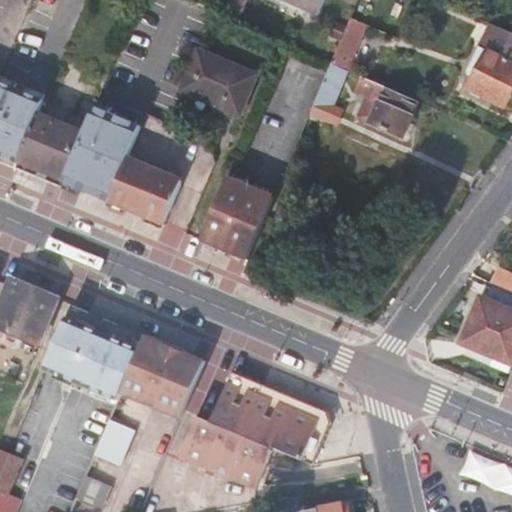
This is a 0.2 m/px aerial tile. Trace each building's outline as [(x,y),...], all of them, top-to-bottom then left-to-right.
[(228,0),(222,14),(240,22),(249,0),(228,0)] [(292,0),(320,12),(325,0),(292,0)] [(349,70),(368,25),(352,17),(332,63),(347,70),(349,70)] [(481,46),(468,72),(475,76),(469,89),(506,106),(511,93),(511,49),(508,47),(506,52),(491,44),(488,49),(481,46)] [(201,46),(182,90),(240,115),(259,71),(201,46)] [(333,105),(347,70),(332,63),(311,112),(336,122),(342,109),(333,105)] [(59,66),(49,90),(71,100),(80,75),(59,66)] [(403,138),(419,102),(364,77),(358,91),(368,95),(381,101),(373,120),(371,123),(403,138)] [(0,78),(0,152),(2,153),(19,160),(41,110),(46,98),(28,91),(0,78)] [(360,115),(373,120),(381,101),(368,95),(360,115)] [(114,114),(97,107),(87,130),(66,180),(65,182),(110,202),(128,161),(142,126),(114,114)] [(87,130),(41,110),(19,160),(17,166),(47,178),(50,173),(66,180),(87,130)] [(181,183),(128,161),(110,202),(162,225),(181,183)] [(280,186),(234,167),(208,229),(254,249),(280,186)] [(511,273),(499,268),(493,282),(511,290),(511,273)] [(0,310),(0,327),(40,344),(60,299),(14,280),(0,310)] [(511,290),(493,282),(489,280),(482,297),(462,344),(511,364),(511,290)] [(47,368),(62,374),(71,352),(89,311),(74,305),(47,368)] [(133,330),(89,311),(71,352),(62,374),(120,399),(126,383),(146,336),(133,330)] [(126,383),(187,407),(207,361),(146,336),(126,383)] [(335,424),(328,413),(234,372),(213,422),(198,416),(181,458),(260,491),(277,450),(317,466),(335,424)] [(37,458),(63,400),(40,389),(14,448),(37,458)] [(114,412),(100,447),(126,459),(141,424),(114,412)] [(28,454),(0,443),(0,511),(2,511),(12,492),(24,463),(28,454)] [(511,492),(511,464),(472,450),(463,475),(511,492)] [(92,466),(83,488),(108,500),(117,476),(92,466)] [(17,511),(24,497),(12,492),(2,511),(17,511)] [(350,511),(349,502),(303,511),(350,511)]
